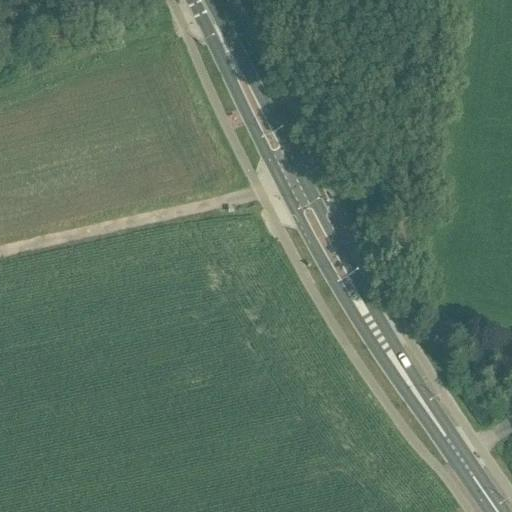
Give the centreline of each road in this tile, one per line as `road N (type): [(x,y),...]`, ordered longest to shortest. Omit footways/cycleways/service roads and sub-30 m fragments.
road 1 (primary): [(198,0),(246,115),(354,316),(442,429)]
road 2 (primary): [(442,429),(201,0)]
